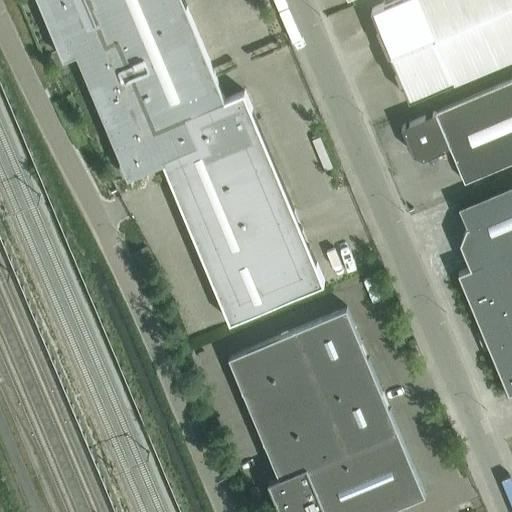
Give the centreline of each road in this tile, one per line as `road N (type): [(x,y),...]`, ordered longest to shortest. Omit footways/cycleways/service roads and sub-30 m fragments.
road 1 (unclassified): [(511,507),(298,0)]
road 2 (unclassified): [(226,511),(134,290),(0,20)]
